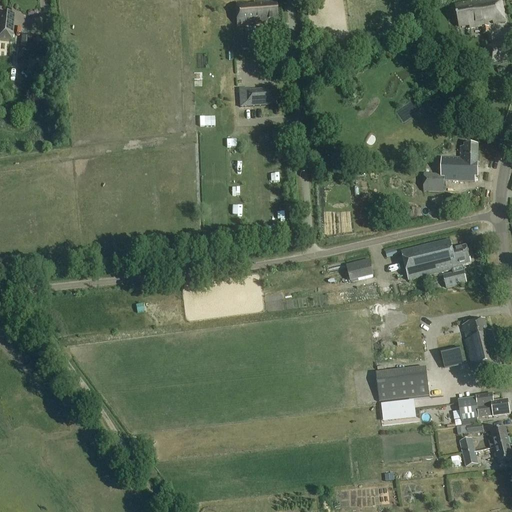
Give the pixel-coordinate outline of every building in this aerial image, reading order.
[(505,22),(500,0),(485,0),(465,4),(455,6),(459,27),(469,25),(470,29),(483,27),(483,29),(482,29),(483,36),(489,35),(488,28),(487,28),(487,26),(488,26),(487,22),(493,21),(493,24),(505,22)] [(247,3),(235,4),(236,26),(252,25),(252,26),(268,25),(268,22),(277,22),(276,5),(271,5),(271,2),(254,3),(255,6),(248,6),(247,3)] [(0,40),(12,42),(15,16),(0,14),(0,40)] [(21,36),(20,49),(29,50),(30,37),(21,36)] [(491,67),(511,61),(506,42),(486,48),(491,67)] [(248,89),(238,90),(239,108),(246,108),(277,106),(276,88),(269,88),(269,92),(248,93),(248,89)] [(479,146),(465,146),(464,149),(461,149),(460,160),(442,159),(441,175),(424,175),(423,193),(444,193),(444,182),(475,182),(475,165),(478,165),(479,146)] [(452,271),(462,269),(462,266),(470,264),(466,248),(453,251),(450,241),(401,254),(409,282),(452,271)] [(350,283),(355,282),(375,277),(371,261),(346,267),(350,283)] [(466,284),(463,273),(453,275),(443,278),(446,289),(466,284)] [(484,323),(462,328),(464,333),(466,343),(470,361),(473,373),(500,367),(492,333),(487,335),(484,323)] [(425,370),(375,375),(378,404),(429,397),(425,370)] [(460,412),(454,413),(456,429),(463,428),(479,425),(478,420),(494,418),(495,419),(511,417),(508,401),(494,403),(493,395),(477,398),(477,402),(459,404),(460,412)] [(447,406),(446,398),(430,399),(430,407),(447,406)] [(481,426),(466,428),(468,435),(482,433),(481,426)] [(490,450),(495,449),(509,446),(506,430),(491,433),(492,438),(490,439),(491,443),(489,443),(490,450)] [(462,456),(475,453),(472,440),(459,443),(462,456)] [(416,442),(417,454),(434,453),(433,442),(416,442)] [(511,459),(509,446),(495,449),(498,464),(511,461),(511,459)] [(475,453),(462,456),(465,469),(478,466),(475,453)]
